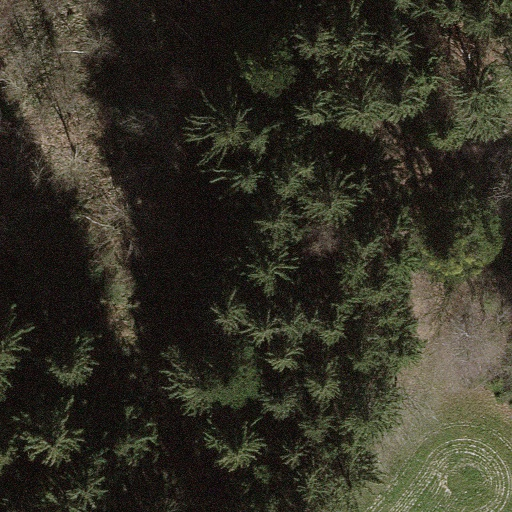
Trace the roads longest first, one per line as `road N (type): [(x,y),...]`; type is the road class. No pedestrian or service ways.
road 1 (track): [(286,0),(380,118),(416,220),(428,332)]
road 2 (track): [(299,511),(428,332)]
